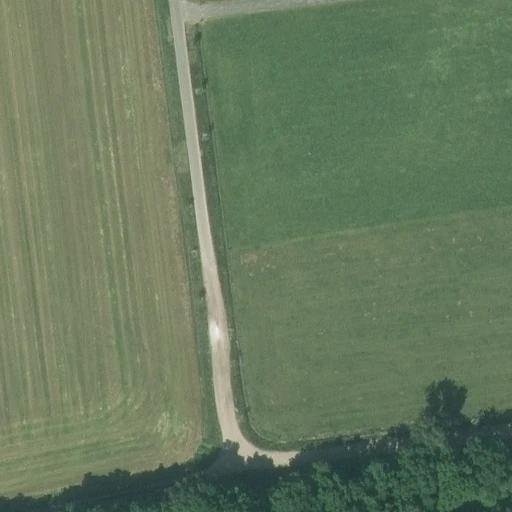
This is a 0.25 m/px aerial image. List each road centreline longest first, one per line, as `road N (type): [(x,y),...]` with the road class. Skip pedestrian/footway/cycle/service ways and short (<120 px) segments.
road 1 (unclassified): [(238,469),(174,0)]
road 2 (track): [(75,511),(238,469),(511,430)]
